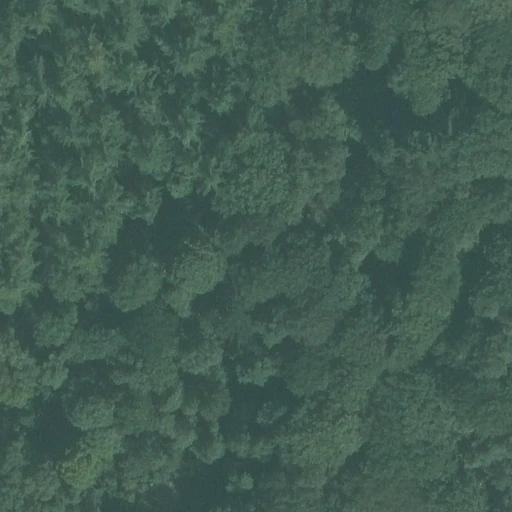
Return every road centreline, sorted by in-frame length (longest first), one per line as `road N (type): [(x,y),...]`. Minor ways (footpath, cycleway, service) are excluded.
road 1 (track): [(441,0),(403,21),(280,38),(438,511)]
road 2 (track): [(0,303),(301,89)]
